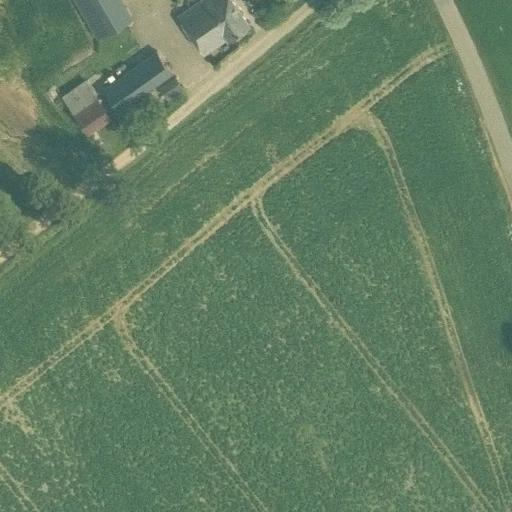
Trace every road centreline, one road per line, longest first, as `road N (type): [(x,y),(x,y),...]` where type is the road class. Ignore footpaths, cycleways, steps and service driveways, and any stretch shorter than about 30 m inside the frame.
road 1 (unclassified): [(0,252),(316,0)]
road 2 (tertiary): [(511,158),(439,0)]
